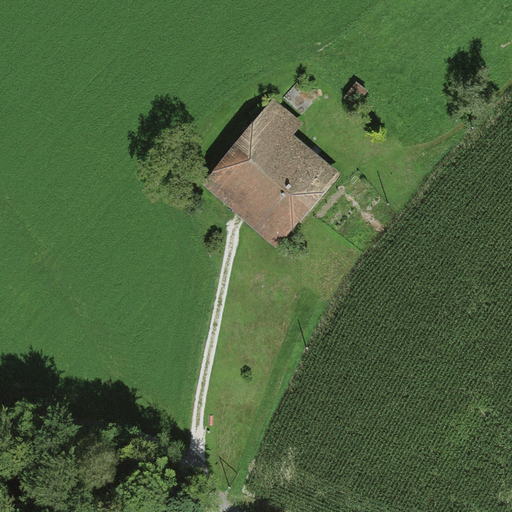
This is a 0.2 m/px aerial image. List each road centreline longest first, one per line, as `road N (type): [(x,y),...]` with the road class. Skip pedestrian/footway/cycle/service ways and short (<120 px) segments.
road 1 (track): [(231,229),(195,420),(201,484)]
road 2 (unclassified): [(0,422),(122,436),(162,452),(230,511)]
